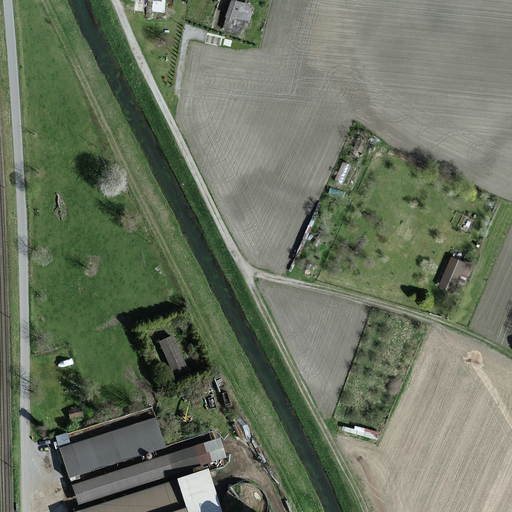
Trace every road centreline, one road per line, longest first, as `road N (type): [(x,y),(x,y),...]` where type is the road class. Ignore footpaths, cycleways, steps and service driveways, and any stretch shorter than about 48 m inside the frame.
road 1 (track): [(114,0),(364,511)]
road 2 (unclassified): [(7,0),(27,511)]
road 3 (track): [(42,0),(245,408)]
road 4 (track): [(243,268),(383,303),(511,355)]
